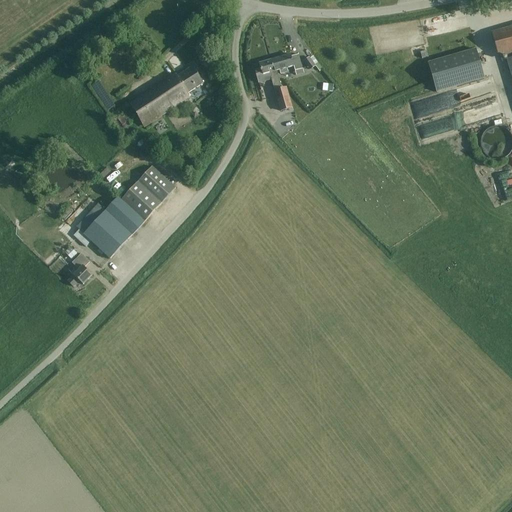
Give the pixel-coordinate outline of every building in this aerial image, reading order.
[(511,27),(492,34),(499,57),(506,55),(511,53),(511,27)] [(436,92),(484,79),(476,50),(428,63),(436,92)] [(302,69),(298,55),(291,57),(291,55),(271,61),(274,72),(277,72),(280,71),(281,74),(284,73),(283,70),(294,67),(295,71),(302,69)] [(315,67),(309,58),(304,61),(310,70),(315,67)] [(282,89),(277,72),(274,72),(271,61),(259,64),(261,69),(255,71),(259,83),(271,80),(281,111),(292,108),(287,88),(282,89)] [(176,75),(132,105),(145,127),(190,97),(188,94),(203,84),(193,67),(178,77),(176,75)] [(478,104),(459,110),(462,120),(481,114),(478,104)] [(500,128),(497,128),(493,128),(490,129),(487,131),(485,133),(482,136),(481,139),(480,143),(480,146),(481,150),(482,153),(485,156),(487,158),(490,160),(493,161),(497,161),(500,161),(504,160),(507,158),(509,156),(511,153),(511,151),(511,137),(511,136),(509,133),(507,131),(504,129),(500,128)] [(176,189),(152,167),(121,201),(118,198),(109,208),(102,202),(77,229),(80,232),(75,237),(84,246),(89,240),(110,259),(176,189)] [(64,217),(68,221),(74,215),(70,211),(64,217)] [(77,255),(72,249),(66,255),(72,261),(77,255)] [(85,268),(90,263),(82,254),(71,264),(79,271),(68,282),(73,287),(79,281),(83,285),(92,276),(85,268)]
